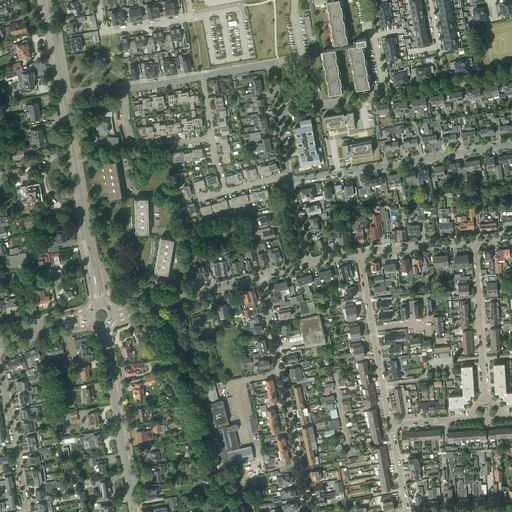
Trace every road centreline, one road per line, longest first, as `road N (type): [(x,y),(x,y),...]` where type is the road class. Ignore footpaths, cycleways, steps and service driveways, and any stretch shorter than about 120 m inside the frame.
road 1 (tertiary): [(94,275),(46,0)]
road 2 (residential): [(308,511),(261,275)]
road 3 (residential): [(288,182),(511,143)]
road 4 (residential): [(390,424),(359,252)]
road 5 (tertiary): [(135,511),(106,346)]
road 6 (residential): [(484,395),(474,240)]
road 7 (residential): [(212,137),(139,146),(131,141),(124,87)]
road 8 (residential): [(384,94),(511,71)]
road 9 (residential): [(139,307),(261,275)]
road 10 (residential): [(191,17),(104,32),(97,0)]
